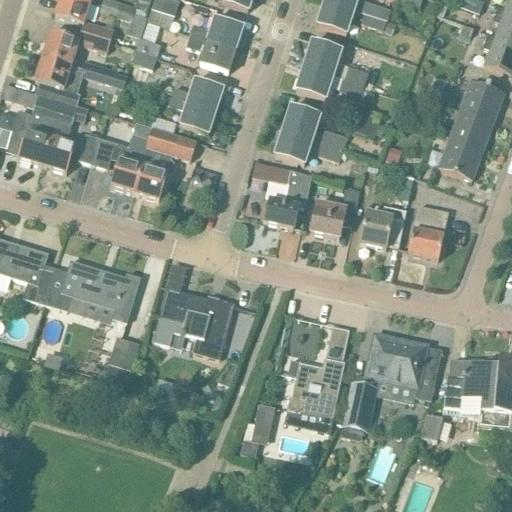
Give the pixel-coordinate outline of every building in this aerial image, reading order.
[(85,27),(91,8),(63,0),(60,0),(54,23),(83,33),(85,27)] [(63,0),(91,8),(93,0),(63,0)] [(150,0),(138,0),(135,10),(146,14),(150,0)] [(162,0),(155,0),(151,13),(173,21),(178,5),(162,0)] [(248,18),(253,0),(221,0),(219,8),(248,18)] [(326,0),(325,6),(354,15),(354,17),(363,19),(364,18),(369,20),(373,10),(358,5),(359,0),(326,0)] [(418,14),(422,1),(418,0),(397,0),(396,6),(418,14)] [(511,18),(511,0),(503,0),(509,3),(505,14),(498,13),(511,18)] [(483,7),(464,1),(460,12),(479,18),(483,7)] [(116,23),(118,15),(116,14),(119,6),(103,2),(98,18),(116,23)] [(131,27),(135,13),(135,11),(119,6),(116,14),(118,15),(116,23),(131,27)] [(325,6),(317,31),(346,41),(354,17),(354,15),(325,6)] [(373,10),(369,20),(386,26),(390,16),(373,10)] [(511,49),(511,18),(498,13),(493,27),(499,30),(495,43),(511,49)] [(386,26),(369,20),(364,18),(363,19),(360,30),(383,36),(386,26)] [(235,56),(243,33),(214,24),(209,38),(193,33),(190,41),(235,56)] [(83,33),(81,39),(109,48),(113,36),(85,27),(83,33)] [(472,33),(463,30),(459,39),(469,42),(472,33)] [(71,72),(77,51),(78,48),(50,39),(42,63),(71,72)] [(106,60),(109,48),(81,39),(78,48),(77,51),(106,60)] [(511,80),(511,76),(511,49),(495,43),(488,40),(483,54),(489,57),(485,70),(511,80)] [(227,80),(235,56),(190,41),(187,50),(203,56),(200,70),(227,80)] [(139,45),(135,57),(156,64),(160,51),(139,45)] [(333,81),(337,68),(341,56),(311,47),(303,71),(333,81)] [(152,75),(156,64),(135,57),(132,69),(152,75)] [(63,96),(71,72),(42,63),(35,87),(63,96)] [(97,86),(99,79),(97,78),(99,72),(84,67),(80,80),(97,86)] [(337,68),(333,81),(342,83),(363,90),(367,78),(337,68)] [(329,93),(333,81),(303,71),(296,96),(325,105),(329,93)] [(99,72),(97,78),(99,79),(97,86),(111,90),(113,83),(115,78),(115,77),(99,72)] [(113,83),(124,87),(126,81),(115,78),(113,83)] [(471,87),(460,116),(494,129),(505,100),(489,94),(492,85),(482,82),(479,90),(471,87)] [(111,90),(122,93),(124,87),(113,83),(111,90)] [(359,103),(363,90),(342,83),(338,96),(359,103)] [(215,118),(223,95),(195,86),(190,100),(173,94),(170,103),(215,118)] [(53,131),(60,109),(37,101),(31,124),(37,126),(53,131)] [(207,141),(215,118),(170,103),(167,112),(184,117),(179,132),(207,141)] [(63,134),(68,135),(75,113),(60,109),(53,131),(63,134)] [(376,131),(380,118),(355,110),(351,123),(376,131)] [(311,145),(319,121),(290,112),(282,136),(311,145)] [(483,158),(494,129),(460,116),(450,145),(483,158)] [(17,164),(41,172),(50,143),(53,131),(37,126),(31,124),(19,121),(7,157),(18,160),(17,164)] [(351,123),(351,124),(347,137),(372,144),(376,131),(351,123)] [(172,140),(176,129),(166,126),(163,137),(172,139),(172,140)] [(150,133),(135,129),(132,140),(147,144),(150,133)] [(53,131),(50,143),(41,172),(65,179),(74,150),(60,146),(63,134),(53,131)] [(196,146),(178,141),(172,140),(172,139),(163,137),(150,133),(147,144),(151,146),(149,154),(172,161),(189,167),(192,158),(196,146)] [(303,170),(311,145),(282,136),(274,160),(303,170)] [(346,143),(324,136),(321,149),(342,155),(346,143)] [(110,191),(134,199),(139,181),(142,170),(145,161),(146,158),(146,157),(146,155),(148,156),(149,154),(151,146),(147,144),(132,140),(128,153),(116,150),(112,165),(118,166),(110,191)] [(85,141),(77,167),(93,172),(101,145),(85,141)] [(108,177),(112,165),(116,150),(101,145),(93,172),(108,177)] [(471,187),(483,158),(450,145),(439,174),(471,187)] [(342,155),(321,149),(317,162),(339,168),(342,155)] [(167,179),(173,177),(175,170),(171,165),(172,161),(149,154),(148,156),(146,155),(146,157),(146,158),(145,161),(142,170),(139,181),(134,199),(158,206),(167,179)] [(272,188),(287,192),(290,176),(254,168),(251,184),(272,188)] [(292,235),(297,213),(305,214),(311,182),(290,176),(287,192),(272,188),(263,229),(292,235)] [(396,204),(408,206),(413,182),(401,178),(396,204)] [(339,244),(342,230),(351,232),(358,197),(344,194),(340,212),(316,208),(310,238),(339,244)] [(396,254),(405,217),(384,212),(382,222),(367,219),(360,249),(385,255),(386,252),(396,254)] [(443,243),(448,219),(419,213),(415,235),(413,235),(408,260),(439,266),(444,243),(443,243)] [(45,310),(56,275),(46,271),(49,261),(0,244),(0,280),(26,289),(22,303),(45,310)] [(71,266),(67,278),(56,275),(45,310),(66,317),(71,301),(116,316),(113,324),(128,329),(142,284),(127,280),(126,284),(71,266)] [(167,294),(152,348),(169,352),(173,339),(179,340),(179,342),(186,343),(186,341),(198,344),(192,358),(219,366),(235,309),(208,302),(207,305),(167,294)] [(341,369),(348,337),(332,333),(322,377),(298,371),(291,403),(289,403),(285,417),(299,420),(300,417),(330,424),(343,370),(341,369)] [(367,438),(377,386),(415,395),(424,353),(375,342),(366,384),(352,381),(342,433),(367,438)] [(116,343),(108,369),(132,376),(139,350),(116,343)] [(444,415),(461,416),(479,418),(478,434),(489,435),(511,437),(511,433),(511,366),(499,365),(498,373),(464,369),(463,385),(447,384),(444,415)] [(237,371),(231,368),(217,388),(228,392),(237,371)] [(180,394),(157,387),(154,397),(153,398),(165,402),(176,405),(180,394)] [(258,409),(256,423),(269,426),(272,412),(258,409)] [(444,424),(426,419),(419,442),(437,447),(444,424)] [(0,456),(8,426),(0,423),(0,456)] [(255,463),(258,449),(243,445),(240,460),(255,463)] [(182,511),(188,499),(178,495),(171,511),(182,511)]
